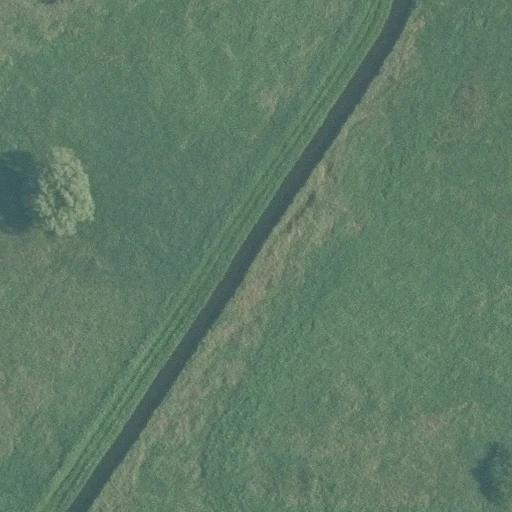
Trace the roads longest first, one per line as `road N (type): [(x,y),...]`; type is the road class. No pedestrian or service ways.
road 1 (track): [(301,511),(229,498),(214,484),(212,459),(350,235),(479,0)]
road 2 (track): [(43,511),(358,33),(372,0)]
